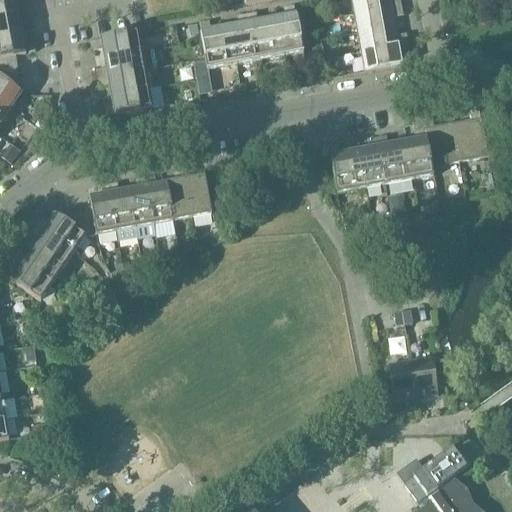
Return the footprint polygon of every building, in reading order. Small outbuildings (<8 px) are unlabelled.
[(0,0),(0,21),(27,17),(26,7),(16,9),(14,0),(0,0)] [(350,0),(354,17),(401,9),(399,0),(393,0),(390,1),(389,0),(350,0)] [(285,20),(267,23),(270,42),(280,40),(283,59),(303,55),(296,18),(295,18),(293,9),(284,10),(285,20)] [(354,17),(358,36),(395,29),(393,20),(403,19),(401,9),(354,17)] [(256,15),(246,17),(255,64),(283,59),(280,40),(270,42),(267,23),(258,25),(256,15)] [(0,21),(0,41),(22,37),(20,28),(29,26),(27,17),(0,21)] [(238,29),(220,32),(223,51),(233,49),(236,68),(255,64),(246,17),(236,19),(238,29)] [(223,51),(220,32),(210,34),(209,24),(199,26),(201,35),(200,36),(207,73),(236,68),(233,49),(223,51)] [(358,36),(361,55),(408,47),(406,37),(397,38),(395,29),(358,36)] [(102,53),(104,62),(142,55),(138,35),(100,42),(101,43),(91,45),(93,55),(102,53)] [(0,41),(0,61),(15,59),(25,57),(25,56),(34,54),(33,45),(23,46),(22,37),(0,41)] [(408,47),(361,55),(365,75),(402,68),(400,58),(410,56),(408,47)] [(96,73),(98,83),(145,74),(142,55),(104,62),(106,71),(96,73)] [(0,81),(21,96),(15,59),(0,61),(0,81)] [(336,73),(334,60),(324,62),(326,75),(336,73)] [(109,91),(111,100),(149,93),(145,74),(98,83),(100,92),(109,91)] [(21,96),(0,81),(0,106),(10,113),(21,96)] [(149,93),(111,100),(113,109),(103,110),(105,120),(114,119),(115,120),(152,113),(149,93)] [(0,127),(10,113),(0,106),(0,127)] [(470,124),(452,127),(459,165),(488,159),(481,122),(480,122),(478,113),(469,115),(470,124)] [(432,121),(422,123),(430,170),(431,170),(459,165),(452,127),(433,131),(432,121)] [(415,144),(397,147),(400,166),(410,165),(413,183),(433,179),(431,170),(430,170),(422,123),(412,125),(415,144)] [(386,139),(376,141),(385,188),(413,183),(410,165),(400,166),(397,147),(388,149),(386,139)] [(368,152),(350,156),(353,175),(362,173),(365,192),(385,188),(376,141),(366,143),(368,152)] [(353,175),(350,156),(341,157),(339,148),(329,150),(331,159),(330,159),(337,197),(365,192),(362,173),(353,175)] [(193,172),(183,174),(192,221),(211,218),(204,180),(195,182),(193,172)] [(175,185),(166,187),(173,224),(192,221),(183,174),(173,176),(175,185)] [(155,179),(145,181),(154,228),(173,224),(166,187),(157,188),(155,179)] [(137,192),(128,194),(135,231),(154,228),(145,181),(135,183),(137,192)] [(117,186),(107,188),(116,235),(135,231),(128,194),(119,195),(117,186)] [(89,201),(91,211),(96,238),(116,235),(107,188),(98,189),(99,199),(89,201)] [(91,211),(54,218),(86,239),(85,240),(96,238),(91,211)] [(41,221),(35,229),(74,256),(85,240),(86,239),(54,218),(48,226),(41,221)] [(37,243),(32,250),(63,272),(74,256),(35,229),(29,237),(37,243)] [(19,252),(13,261),(52,288),(63,272),(32,250),(27,258),(19,252)] [(52,288),(13,261),(7,269),(15,274),(9,283),(41,304),(52,288)] [(410,315),(401,316),(404,329),(412,327),(410,315)] [(404,329),(401,316),(393,318),(395,330),(404,329)] [(432,363),(410,366),(416,402),(437,398),(432,363)] [(416,402),(410,366),(388,370),(394,405),(416,402)] [(5,423),(0,423),(0,444),(9,443),(5,423)] [(477,511),(472,507),(467,493),(455,483),(429,502),(428,499),(466,472),(452,452),(423,473),(416,463),(396,477),(417,507),(420,505),(424,511),(422,511),(477,511)]
